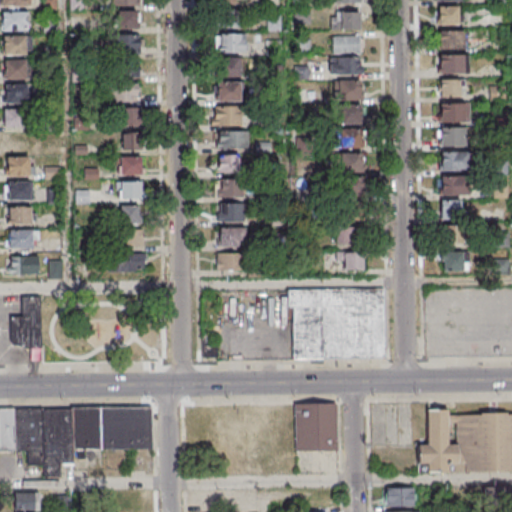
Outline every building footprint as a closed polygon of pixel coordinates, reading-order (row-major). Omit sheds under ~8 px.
[(237,0),(215,0),(215,25),(238,25),(237,0)] [(437,25),(458,25),(458,6),(437,6),(437,25)] [(0,11),(0,30),(28,30),(28,11),(0,11)] [(113,28),(138,28),(138,11),(113,11),(113,28)] [(360,11),(330,11),(330,28),(360,28),(360,11)] [(268,18),(268,27),(279,27),(279,18),(268,18)] [(464,29),(438,29),(438,49),(464,49),(464,29)] [(238,54),(245,54),(245,34),(218,34),(218,54),(222,54),(223,73),(239,73),(238,54)] [(331,53),(361,53),(361,35),(331,35),(331,53)] [(2,36),(2,55),(26,55),(26,36),(2,36)] [(110,80),(109,104),(138,104),(138,36),(109,36),(109,61),(115,61),(115,80),(110,80)] [(438,54),(438,73),(467,73),(467,54),(438,54)] [(360,56),(329,56),(329,74),(360,74),(360,56)] [(26,60),(3,60),(3,78),(26,78),(26,60)] [(439,96),(461,96),(461,79),(439,79),(439,96)] [(333,80),(333,99),(360,99),(360,80),(333,80)] [(241,101),(241,82),(216,82),(216,101),(241,101)] [(5,85),(5,103),(35,103),(35,92),(27,92),(27,85),(5,85)] [(465,121),(465,102),(439,102),(439,121),(465,121)] [(362,105),(336,105),(336,123),(362,123),(362,105)] [(214,107),(214,126),(241,126),(241,107),(214,107)] [(22,127),(22,109),(3,109),(3,127),(22,127)] [(113,127),(113,151),(140,151),(140,127),(113,127)] [(462,127),(439,127),(439,146),(462,146),(462,127)] [(362,147),(362,131),(339,131),(339,147),(362,147)] [(217,152),(248,152),(248,132),(217,132),(217,152)] [(5,150),(28,150),(28,133),(5,133),(5,150)] [(469,151),(440,151),(440,171),(469,171),(469,151)] [(338,174),(364,174),(364,155),(338,155),(338,174)] [(3,175),(28,175),(28,156),(3,156),(3,175)] [(140,157),(115,157),(115,176),(140,176),(140,157)] [(439,195),(469,194),(468,176),(439,176),(439,195)] [(216,177),(216,198),(242,198),(242,177),(216,177)] [(3,200),(30,200),(30,181),(3,181),(3,200)] [(142,200),(142,182),(115,182),(115,200),(142,200)] [(357,206),(362,189),(346,185),(342,201),(357,206)] [(440,219),(464,219),(464,202),(440,202),(440,219)] [(235,205),(215,205),(215,222),(235,222),(235,205)] [(31,206),(6,206),(6,223),(31,223),(31,206)] [(116,225),(140,225),(140,206),(116,206),(116,225)] [(335,246),(363,246),(363,228),(335,228),(335,246)] [(7,248),(36,248),(36,229),(7,229),(7,248)] [(244,247),(244,229),(217,229),(217,247),(244,247)] [(143,230),(115,230),(115,248),(143,248),(143,230)] [(442,271),(468,271),(468,251),(442,251),(442,271)] [(363,270),(363,252),(338,252),(338,270),(363,270)] [(143,253),(108,253),(108,271),(143,271),(143,253)] [(215,254),(215,272),(242,272),(242,254),(215,254)] [(6,274),(37,274),(37,255),(6,255),(6,274)] [(61,260),(47,260),(47,278),(61,278),(61,260)] [(290,358),(384,358),(384,289),(290,289),(290,358)] [(11,317),(11,347),(41,347),(41,295),(22,295),(22,317),(11,317)] [(217,358),(217,341),(203,341),(203,358),(217,358)] [(295,405),(337,404),(338,452),(296,453),(295,405)] [(151,449),(151,407),(0,408),(0,451),(27,451),(27,466),(43,465),(43,476),(60,476),(60,465),(74,465),(74,457),(83,457),(83,450),(151,449)] [(511,416),(511,473),(419,474),(418,446),(428,446),(427,411),(449,411),(449,417),(481,417),(481,414),(507,414),(508,416),(511,416)] [(384,507),(413,507),(413,487),(384,487),(384,507)] [(144,509),(144,491),(113,491),(113,509),(144,509)] [(228,509),(228,491),(199,491),(199,509),(228,509)] [(37,492),(11,492),(11,509),(37,509),(37,492)]
